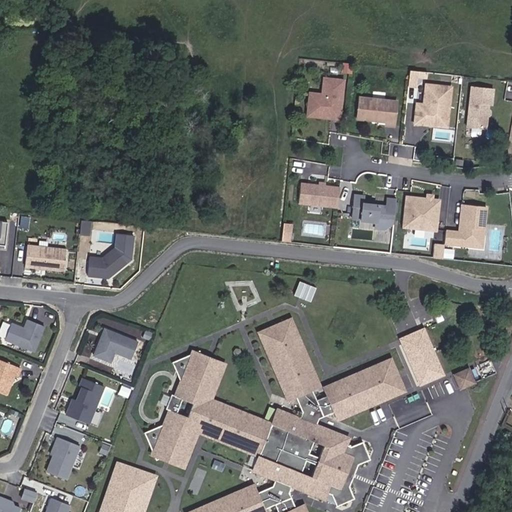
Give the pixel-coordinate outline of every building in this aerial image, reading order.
[(349,57),(349,49),(341,48),(340,57),(349,57)] [(320,77),(313,76),(312,91),(317,97),(325,98),(325,95),(329,96),(328,101),(338,102),(342,63),(322,61),(320,77)] [(421,86),(414,86),(412,106),(420,107),(421,104),(425,104),(428,108),(432,108),(445,97),(448,69),(423,67),(421,86)] [(490,71),(468,69),(463,109),(483,111),(485,86),(488,86),(490,71)] [(312,91),(313,76),(308,76),(306,99),(328,101),(329,96),(325,95),(325,98),(317,97),(312,91)] [(395,84),(358,80),(355,102),(384,105),(384,108),(392,109),(395,84)] [(445,97),(432,108),(444,109),(445,97)] [(338,205),(340,185),(325,183),(320,183),(301,181),(299,201),(338,205)] [(426,195),(405,193),(401,228),(440,232),(444,197),(434,196),(435,191),(426,190),(426,195)] [(366,194),(354,192),(351,219),(388,223),(389,213),(396,214),(398,197),(390,196),(389,204),(365,201),(366,194)] [(459,229),(446,228),(445,242),(470,244),(484,233),(487,205),(462,203),(460,225),(461,225),(461,228),(459,229)] [(292,215),(284,214),(283,224),(291,225),(292,215)] [(484,233),(470,244),(483,245),(484,233)] [(443,257),(445,244),(435,243),(433,256),(443,257)] [(126,259),(114,244),(101,255),(88,254),(87,273),(107,274),(126,259)] [(64,270),(66,249),(27,245),(25,266),(64,270)] [(313,301),(318,287),(300,280),(294,294),(313,301)] [(41,338),(50,313),(33,306),(30,314),(17,310),(11,326),(41,338)] [(200,348),(173,360),(182,380),(167,417),(146,426),(158,454),(163,452),(186,461),(200,426),(260,450),(255,464),(277,474),(274,480),(258,486),(255,477),(186,501),(190,511),(262,511),(267,510),(264,502),(275,498),(279,509),(271,511),(307,511),(304,500),(296,503),(290,487),(293,481),(325,495),(328,489),(332,490),(337,502),(355,494),(350,482),(342,479),(351,457),(358,460),(371,455),(363,437),(351,441),(347,440),(349,433),(316,420),(319,414),(334,407),(338,414),(404,383),(388,351),(323,383),(327,390),(316,395),(311,385),(319,381),(287,316),(256,331),(287,396),(295,393),(303,408),(300,414),(278,406),(272,420),(211,396),(225,361),(202,352),(200,348)] [(498,336),(492,323),(470,333),(476,346),(498,336)] [(426,325),(399,337),(420,386),(447,375),(426,325)] [(127,368),(137,341),(104,328),(102,333),(105,334),(103,338),(101,337),(94,355),(127,368)] [(476,346),(470,333),(457,339),(463,352),(476,346)] [(18,367),(21,361),(24,362),(27,354),(1,344),(0,345),(0,375),(13,381),(16,373),(16,371),(17,368),(18,367)] [(471,367),(454,373),(460,389),(477,382),(471,367)] [(89,423),(104,385),(85,378),(82,386),(77,399),(74,407),(70,406),(67,414),(89,423)] [(425,392),(392,402),(400,426),(433,416),(425,392)] [(0,425),(8,405),(0,401),(0,425)] [(63,413),(60,421),(87,432),(90,424),(63,413)] [(67,478),(80,445),(58,436),(55,444),(58,445),(54,455),(48,471),(67,478)] [(81,466),(86,453),(78,450),(74,464),(81,466)] [(142,511),(155,478),(119,466),(103,511),(142,511)] [(201,494),(209,470),(200,467),(192,491),(201,494)] [(32,500),(35,491),(23,487),(20,496),(32,500)] [(0,511),(16,511),(18,507),(9,503),(6,502),(7,499),(0,496),(0,511)] [(64,511),(68,503),(50,496),(43,511),(64,511)]
